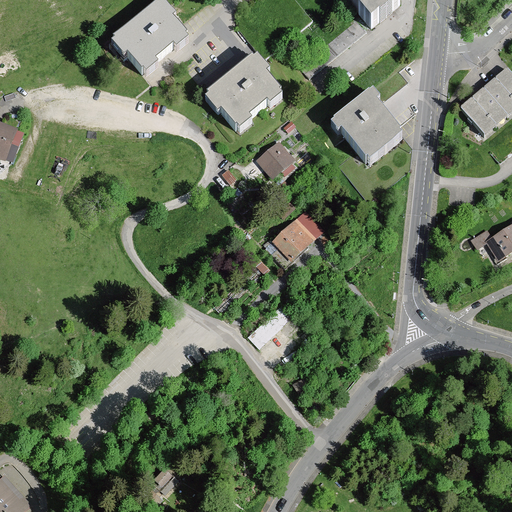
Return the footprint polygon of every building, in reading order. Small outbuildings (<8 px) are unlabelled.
[(260,0),(239,16),(238,31),(259,56),(254,60),(259,66),(312,23),(293,0),(260,0)] [(401,5),(396,0),(346,0),(371,29),(401,5)] [(191,42),(160,3),(113,42),(145,81),(160,69),(157,65),(173,51),(176,54),(191,42)] [(356,23),(299,69),(309,80),(365,34),(356,23)] [(259,66),(254,60),(208,98),(240,137),(255,125),(251,121),(268,107),(271,111),(286,99),(259,66)] [(511,118),(511,74),(510,72),(461,112),(485,141),(511,118)] [(404,141),(369,97),(333,125),(368,169),(404,141)] [(23,133),(0,124),(0,158),(5,160),(11,144),(18,146),(23,133)] [(511,132),(486,154),(494,164),(511,149),(511,132)] [(279,144),(253,164),(269,184),(295,164),(279,144)] [(237,182),(228,171),(222,177),(230,187),(237,182)] [(323,233),(303,214),(272,246),(292,265),(323,233)] [(511,258),(511,229),(486,244),(498,266),(511,258)] [(259,263),(216,304),(226,314),(270,273),(259,263)] [(280,307),(248,337),(261,351),(293,321),(280,307)] [(307,376),(293,384),(297,391),(311,383),(307,376)] [(320,396),(305,404),(309,411),(324,403),(320,396)] [(163,471),(153,483),(161,490),(172,478),(163,471)] [(0,511),(29,511),(32,509),(0,476),(0,511)]
